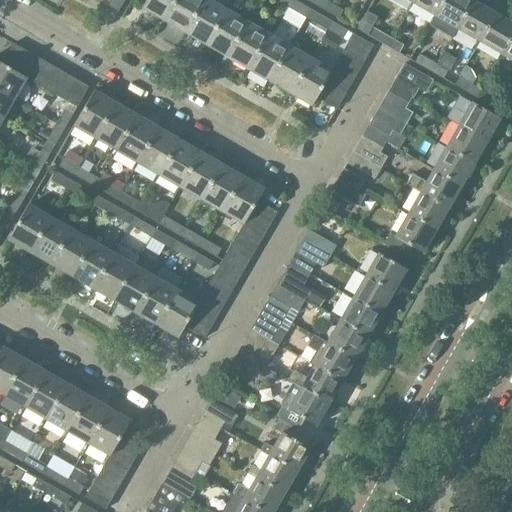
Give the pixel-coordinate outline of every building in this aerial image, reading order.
[(146,0),(142,8),(163,21),(174,0),(146,0)] [(203,0),(174,0),(163,21),(184,33),(203,0)] [(203,0),(184,33),(205,45),(226,10),(208,0),(203,0)] [(288,0),(285,6),(306,18),(310,10),(292,0),(288,0)] [(303,0),(323,11),(328,3),(322,0),(303,0)] [(414,0),(412,4),(434,17),(444,0),(414,0)] [(444,0),(434,17),(456,30),(473,1),(470,0),(444,0)] [(456,30),(479,43),(495,14),(473,1),(456,30)] [(323,11),(338,20),(343,12),(328,3),(323,11)] [(205,45),(226,57),(247,22),(226,10),(205,45)] [(306,18),(327,30),(331,22),(310,10),(306,18)] [(355,29),(387,48),(392,40),(370,27),(375,18),(365,12),(355,29)] [(511,35),(511,23),(495,14),(479,43),(501,55),(511,35)] [(226,57),(247,70),(268,34),(247,22),(226,57)] [(331,22),(327,30),(342,39),(347,31),(331,22)] [(268,34),(247,70),(268,82),(289,47),(268,34)] [(373,46),(352,34),(346,45),(367,57),(373,46)] [(511,35),(501,55),(511,61),(511,35)] [(387,48),(397,54),(402,46),(392,40),(387,48)] [(56,69),(12,44),(1,64),(26,78),(44,90),(44,89),(56,69)] [(367,57),(346,45),(340,56),(361,67),(367,57)] [(268,82),(290,94),(310,59),(289,47),(268,82)] [(361,67),(340,56),(334,66),(355,78),(361,67)] [(420,66),(432,74),(437,66),(424,58),(420,66)] [(310,59),(290,94),(311,107),(316,98),(323,87),(329,77),(332,71),(331,71),(310,59)] [(0,63),(0,92),(13,100),(26,78),(1,64),(0,63)] [(401,63),(395,74),(423,90),(429,79),(401,63)] [(332,71),(329,77),(349,88),(355,78),(334,66),(331,71),(332,71)] [(432,74),(442,79),(447,71),(437,66),(432,74)] [(56,69),(44,89),(44,90),(55,96),(66,75),(56,69)] [(77,81),(66,75),(55,96),(65,102),(77,81)] [(349,88),(329,77),(323,87),(343,99),(349,88)] [(451,85),(476,99),(480,91),(456,77),(451,85)] [(392,79),(386,90),(406,102),(413,91),(392,79)] [(77,81),(65,102),(76,108),(88,88),(77,81)] [(343,99),(323,87),(316,98),(336,110),(343,99)] [(73,127),(95,139),(115,104),(93,91),(73,127)] [(476,99),(486,105),(491,97),(480,91),(476,99)] [(13,100),(0,92),(0,120),(1,121),(13,100)] [(383,96),(370,117),(398,133),(410,111),(383,96)] [(471,103),(458,126),(486,142),(499,119),(471,103)] [(95,139),(116,151),(136,116),(115,104),(95,139)] [(65,110),(56,125),(64,129),(72,115),(65,110)] [(116,151),(137,164),(157,128),(136,116),(116,151)] [(367,123),(360,134),(381,146),(387,135),(367,123)] [(56,125),(44,146),(51,150),(64,129),(56,125)] [(445,148),(474,164),(486,142),(458,126),(445,148)] [(178,141),(157,128),(137,164),(158,176),(178,141)] [(158,176),(179,188),(199,153),(178,141),(158,176)] [(384,156),(357,141),(351,152),(378,167),(384,156)] [(44,146),(32,167),(39,171),(51,150),(44,146)] [(445,148),(432,170),(461,186),(474,164),(445,148)] [(351,152),(344,163),(372,178),(378,167),(351,152)] [(179,188),(200,200),(220,165),(199,153),(179,188)] [(58,167),(73,176),(78,168),(63,159),(58,167)] [(221,212),(242,177),(220,165),(200,200),(221,212)] [(32,167),(20,188),(27,192),(39,171),(32,167)] [(73,176),(95,188),(99,180),(78,168),(73,176)] [(341,168),(335,179),(362,195),(369,184),(341,168)] [(420,192),(448,208),(461,186),(432,170),(420,192)] [(50,181),(65,190),(70,182),(54,173),(50,181)] [(263,190),(242,177),(221,212),(243,225),(244,222),(250,212),(257,201),(263,190)] [(335,179),(329,190),(356,206),(362,195),(335,179)] [(95,188),(116,200),(121,192),(99,180),(95,188)] [(65,190),(87,202),(91,194),(70,182),(65,190)] [(20,188),(7,209),(15,213),(27,192),(20,188)] [(116,200),(137,212),(142,204),(121,192),(116,200)] [(420,192),(407,214),(435,231),(448,208),(420,192)] [(87,202),(108,214),(112,206),(91,194),(87,202)] [(328,194),(320,208),(326,212),(334,198),(328,194)] [(277,213),(257,201),(250,212),(271,224),(277,213)] [(137,212),(158,224),(163,216),(142,204),(137,212)] [(7,240),(29,253),(49,217),(28,205),(7,240)] [(108,214),(129,226),(134,218),(112,206),(108,214)] [(0,221),(0,227),(5,230),(15,213),(7,209),(0,221)] [(250,212),(244,222),(264,234),(271,224),(250,212)] [(407,214),(394,236),(394,237),(412,248),(422,254),(435,231),(407,214)] [(158,224),(179,236),(184,228),(163,216),(158,224)] [(70,229),(49,217),(29,253),(50,265),(70,229)] [(129,226),(150,238),(155,230),(134,218),(129,226)] [(243,225),(238,233),(258,244),(264,234),(244,222),(243,225)] [(179,236),(200,248),(205,240),(184,228),(179,236)] [(306,229),(300,240),(327,256),(334,245),(306,229)] [(92,242),(70,230),(50,265),(71,277),(92,242)] [(150,238),(171,250),(176,242),(155,230),(150,238)] [(394,237),(394,236),(384,230),(378,241),(406,257),(412,248),(394,237)] [(238,233),(232,243),(252,255),(258,244),(238,233)] [(200,248),(216,257),(220,249),(205,240),(200,248)] [(300,240),(294,251),(321,267),(327,256),(300,240)] [(71,277),(92,289),(113,254),(92,242),(71,277)] [(171,250),(192,263),(197,254),(176,242),(171,250)] [(232,243),(226,253),(246,265),(252,255),(232,243)] [(226,253),(220,264),(240,275),(246,265),(226,253)] [(92,289),(114,301),(134,266),(113,254),(92,289)] [(192,263),(208,272),(212,263),(197,254),(192,263)] [(364,276),(393,293),(406,270),(377,254),(364,276)] [(290,257),(284,268),(304,280),(310,268),(290,257)] [(220,264),(214,274),(234,286),(240,275),(220,264)] [(134,266),(114,301),(135,314),(135,313),(155,278),(134,266)] [(214,274),(208,285),(228,296),(234,286),(214,274)] [(281,274),(274,284),(302,300),(308,289),(281,274)] [(393,293),(364,276),(351,299),(380,315),(393,293)] [(176,291),(155,278),(135,313),(156,326),(176,291)] [(274,284),(268,295),(296,311),(302,300),(274,284)] [(208,285),(202,295),(222,307),(228,296),(208,285)] [(176,291),(156,326),(177,338),(184,327),(190,316),(196,305),(198,303),(176,291)] [(202,295),(198,303),(196,305),(216,317),(222,307),(202,295)] [(351,299),(339,321),(367,337),(380,315),(351,299)] [(265,301),(259,312),(279,323),(285,312),(265,301)] [(196,305),(190,316),(210,327),(216,317),(196,305)] [(190,316),(184,327),(204,338),(210,327),(190,316)] [(255,318),(243,340),(270,356),(283,334),(255,318)] [(339,321),(326,343),(354,359),(367,337),(339,321)] [(313,365),(342,381),(354,359),(326,343),(313,365)] [(239,345),(233,356),(261,372),(267,361),(239,345)] [(0,393),(3,395),(23,360),(2,348),(0,350),(0,393)] [(233,356),(227,367),(254,383),(261,372),(233,356)] [(3,395),(24,407),(45,372),(23,360),(3,395)] [(313,365),(300,387),(329,404),(342,381),(313,365)] [(24,407),(45,420),(66,384),(45,372),(24,407)] [(45,420),(66,432),(87,397),(66,384),(45,420)] [(329,404),(300,387),(287,410),(316,427),(329,404)] [(66,432),(88,444),(108,409),(87,397),(66,432)] [(236,416),(208,400),(202,411),(222,422),(229,427),(236,416)] [(108,409),(88,444),(109,456),(130,421),(108,409)] [(202,411),(195,422),(216,434),(222,422),(202,411)] [(291,438),(297,429),(277,418),(272,429),(280,434),(272,448),(263,443),(259,450),(268,455),(296,472),(310,449),(291,438)] [(192,428),(180,449),(207,465),(220,443),(192,428)] [(142,447),(122,435),(115,446),(135,458),(142,447)] [(0,449),(22,462),(27,454),(5,441),(0,449)] [(135,458),(115,446),(109,457),(129,468),(135,458)] [(22,462),(43,474),(47,466),(27,454),(22,462)] [(177,454),(170,466),(190,478),(198,465),(177,454)] [(268,455),(255,478),(284,494),(297,472),(268,455)] [(109,456),(103,466),(123,478),(129,468),(109,457),(109,456)] [(0,465),(0,467),(11,474),(16,466),(4,459),(0,465)] [(43,474),(64,486),(68,478),(47,466),(43,474)] [(103,466),(97,477),(117,489),(123,478),(103,466)] [(167,471),(154,494),(182,510),(195,487),(167,471)] [(97,477),(91,487),(111,499),(117,489),(97,477)] [(31,486),(43,493),(48,485),(36,478),(31,486)] [(64,486),(79,495),(84,487),(68,478),(64,486)] [(232,494),(242,500),(263,511),(273,511),(284,494),(255,478),(247,491),(237,485),(232,494)] [(43,493),(55,500),(60,492),(48,485),(43,493)] [(91,487),(85,498),(105,510),(111,499),(91,487)] [(151,499),(145,511),(146,511),(170,511),(172,511),(151,499)] [(30,511),(9,500),(4,511),(2,511),(30,511)] [(263,511),(242,500),(235,511),(263,511)] [(75,511),(91,511),(92,511),(80,503),(75,511)]
